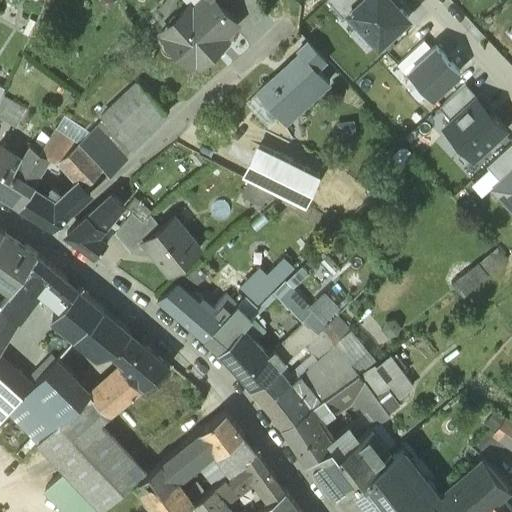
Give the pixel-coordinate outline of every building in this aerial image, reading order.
[(207,0),(195,12),(191,8),(163,34),(167,38),(165,40),(193,69),(198,64),(202,68),(229,42),(226,38),(239,26),(221,6),(215,0),(207,0)] [(349,9),(358,0),(328,0),(343,16),(350,10),(349,9)] [(408,15),(394,0),(358,0),(349,9),(350,10),(378,42),(408,15)] [(296,49),(299,53),(301,52),(316,67),(326,58),(308,38),(296,49)] [(405,71),(409,68),(432,47),(424,38),(397,62),(405,71)] [(460,70),(435,44),(432,47),(409,68),(433,95),(460,70)] [(259,89),(290,124),(332,83),(316,67),(301,52),(299,53),(259,89)] [(109,120),(136,148),(171,112),(142,81),(105,116),(109,120)] [(475,98),(476,99),(479,96),(465,82),(439,106),(451,120),(475,98)] [(493,112),(490,115),(476,99),(475,98),(451,120),(446,125),(455,134),(452,137),(463,149),(466,146),(475,156),(507,127),(493,112)] [(26,115),(1,100),(0,102),(0,125),(14,134),(26,115)] [(81,144),(104,170),(112,178),(140,152),(136,148),(109,120),(95,134),(68,115),(52,137),(67,146),(58,161),(61,164),(81,144)] [(52,137),(41,154),(51,161),(52,162),(58,161),(67,146),(52,137)] [(502,182),(511,172),(511,142),(486,165),(502,182)] [(81,144),(61,164),(80,184),(84,188),(104,170),(81,144)] [(41,154),(31,148),(21,163),(14,175),(34,187),(51,161),(41,154)] [(254,184),(266,190),(306,210),(323,177),(263,148),(247,180),(254,184)] [(34,187),(14,175),(21,163),(0,149),(0,196),(21,210),(34,193),(36,189),(34,187)] [(511,172),(502,182),(495,188),(511,205),(511,172)] [(55,207),(34,193),(21,210),(55,231),(92,197),(84,188),(80,184),(55,207)] [(266,190),(254,184),(246,198),(258,204),(266,190)] [(120,193),(68,239),(90,255),(98,246),(95,243),(105,235),(103,233),(128,212),(120,203),(125,199),(120,193)] [(129,214),(134,218),(146,229),(153,223),(156,220),(137,205),(129,214)] [(146,229),(134,218),(116,237),(131,257),(144,246),(160,233),(153,223),(146,229)] [(200,253),(175,221),(160,233),(144,246),(169,278),(200,253)] [(39,260),(7,238),(0,247),(0,267),(2,269),(0,271),(0,287),(14,297),(39,260)] [(511,261),(503,251),(455,288),(467,304),(471,301),(511,266),(511,261)] [(9,303),(24,314),(43,288),(74,311),(88,321),(101,305),(39,260),(14,297),(9,303)] [(200,270),(176,289),(191,300),(211,284),(200,270)] [(304,271),(289,285),(298,294),(312,280),(304,271)] [(301,322),(313,334),(326,323),(313,310),(298,294),(289,285),(276,297),(301,322)] [(191,300),(176,289),(155,302),(192,332),(209,315),(198,306),(191,300)] [(335,289),(313,310),(326,323),(336,314),(348,302),(335,289)] [(209,315),(222,326),(238,310),(240,308),(231,300),(220,309),(208,300),(198,306),(209,315)] [(0,312),(0,323),(11,332),(15,326),(24,314),(9,303),(0,312)] [(258,316),(245,303),(240,308),(238,310),(251,323),(258,316)] [(88,321),(74,337),(99,355),(111,347),(117,342),(130,327),(101,305),(88,321)] [(46,331),(24,314),(15,326),(52,363),(55,360),(74,337),(88,321),(74,311),(62,328),(53,320),(46,331)] [(303,344),(322,366),(339,350),(355,336),(336,314),(326,323),(313,334),(303,344)] [(222,326),(209,315),(192,332),(205,343),(222,326)] [(301,322),(264,356),(277,368),(285,361),(303,344),(313,334),(301,322)] [(251,323),(241,332),(251,342),(261,332),(251,323)] [(222,326),(205,343),(217,352),(234,336),(222,326)] [(171,356),(130,327),(117,342),(111,347),(122,355),(119,358),(148,379),(171,356)] [(241,332),(219,354),(231,367),(251,342),(241,332)] [(339,350),(360,376),(361,376),(379,364),(355,336),(339,350)] [(264,356),(251,342),(231,367),(252,391),(277,368),(264,356)] [(325,400),(360,376),(339,350),(322,366),(294,390),(309,408),(310,410),(311,410),(325,400)] [(0,360),(0,406),(7,414),(34,385),(5,354),(0,360)] [(379,364),(361,376),(371,388),(373,392),(388,381),(401,398),(417,387),(392,355),(379,364)] [(148,379),(119,358),(87,395),(109,419),(148,379)] [(86,394),(55,360),(52,363),(34,385),(63,416),(86,394)] [(291,368),(285,361),(277,368),(282,375),(291,368)] [(277,368),(252,391),(283,429),(309,408),(294,390),(282,375),(277,368)] [(360,376),(325,400),(331,408),(334,414),(371,388),(361,376),(360,376)] [(63,416),(34,385),(7,414),(35,444),(63,416)] [(87,395),(86,394),(63,416),(35,444),(98,511),(101,511),(131,487),(141,479),(100,428),(109,419),(87,395)] [(389,414),(376,397),(358,411),(361,416),(362,416),(368,411),(378,422),(389,414)] [(325,400),(311,410),(314,416),(320,415),(331,408),(325,400)] [(310,410),(283,430),(307,465),(333,445),(331,440),(314,416),(311,410),(310,410)] [(368,411),(362,416),(361,416),(336,436),(344,448),(370,427),(370,428),(378,422),(368,411)] [(511,419),(505,414),(493,430),(508,441),(511,444),(511,419)] [(252,453),(225,418),(198,437),(209,451),(228,474),(252,453)] [(497,452),(508,441),(493,430),(487,425),(478,435),(497,452)] [(344,448),(336,436),(331,440),(333,445),(307,465),(314,474),(318,471),(324,479),(320,482),(335,501),(353,486),(392,454),(392,453),(391,453),(387,456),(367,433),(371,429),(370,428),(370,427),(344,448)] [(483,454),(484,453),(486,455),(485,456),(489,461),(497,452),(478,435),(471,443),(483,454)] [(198,437),(168,457),(159,465),(171,482),(209,451),(198,437)] [(392,454),(353,486),(373,511),(415,511),(439,494),(427,479),(423,483),(398,451),(403,447),(402,446),(392,453),(392,454)] [(282,489),(252,453),(228,474),(224,478),(241,498),(258,483),(271,499),(282,489)] [(439,494),(431,502),(439,511),(477,511),(488,504),(493,511),(511,511),(511,507),(500,493),(511,484),(509,482),(508,482),(489,461),(485,456),(486,455),(484,453),(483,454),(439,494)] [(171,482),(159,465),(141,479),(131,487),(149,511),(185,511),(190,508),(171,482)] [(224,478),(197,502),(205,511),(235,511),(231,506),(241,498),(224,478)] [(285,511),(294,504),(282,489),(271,499),(258,510),(258,511),(285,511)] [(439,511),(431,502),(425,507),(427,511),(439,511)]
